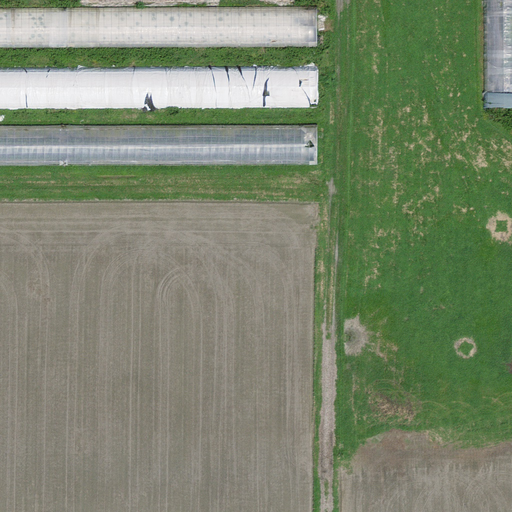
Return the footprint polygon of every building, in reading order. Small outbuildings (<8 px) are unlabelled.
[(511,0),(488,0),(489,14),(511,14),(511,0)] [(320,42),(319,9),(269,10),(269,43),(320,42)] [(0,11),(0,44),(72,44),(72,11),(0,11)] [(110,41),(182,43),(182,18),(111,16),(110,41)] [(511,106),(511,48),(491,49),(491,107),(511,106)] [(0,105),(305,104),(305,68),(0,69),(0,105)] [(0,161),(200,162),(201,128),(75,128),(75,143),(50,143),(50,129),(0,128),(0,161)]
